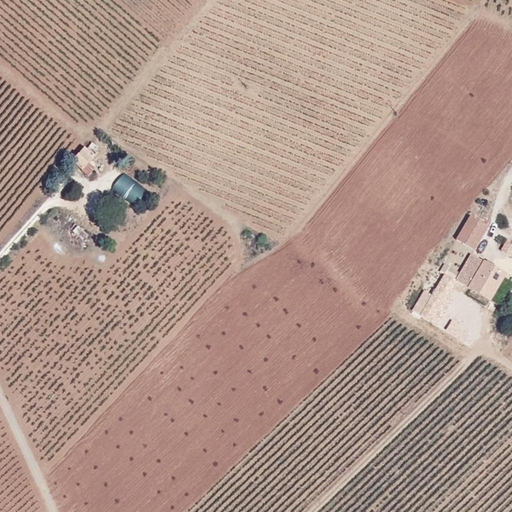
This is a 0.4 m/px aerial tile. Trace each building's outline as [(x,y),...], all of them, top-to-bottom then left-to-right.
[(92,140),(85,147),(82,145),(70,160),(82,170),(95,155),(91,152),(98,145),(92,140)] [(139,205),(149,189),(125,175),(116,190),(139,205)] [(453,238),(472,250),(487,226),(468,214),(453,238)] [(498,251),(507,257),(511,250),(511,248),(504,243),(498,251)] [(460,272),(455,279),(489,300),(505,275),(471,254),(460,272)] [(455,279),(460,272),(443,262),(440,269),(444,271),(419,313),(430,319),(451,283),(455,279)] [(445,325),(441,332),(462,345),(466,338),(445,325)]
